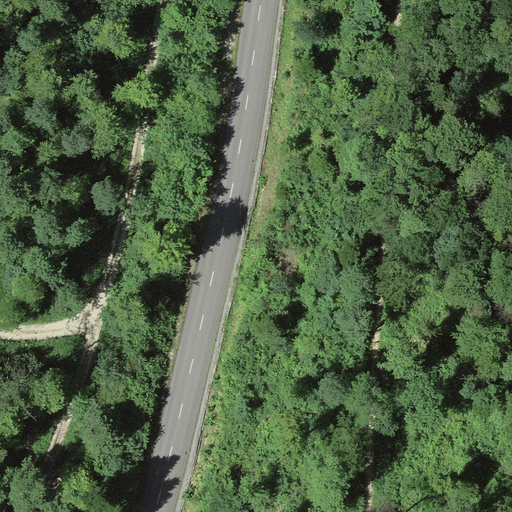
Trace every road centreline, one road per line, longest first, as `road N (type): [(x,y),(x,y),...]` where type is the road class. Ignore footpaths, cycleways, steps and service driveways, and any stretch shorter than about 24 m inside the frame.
road 1 (track): [(168,0),(101,314),(31,511)]
road 2 (tertiary): [(261,0),(216,253),(154,511)]
road 3 (track): [(367,511),(407,0)]
